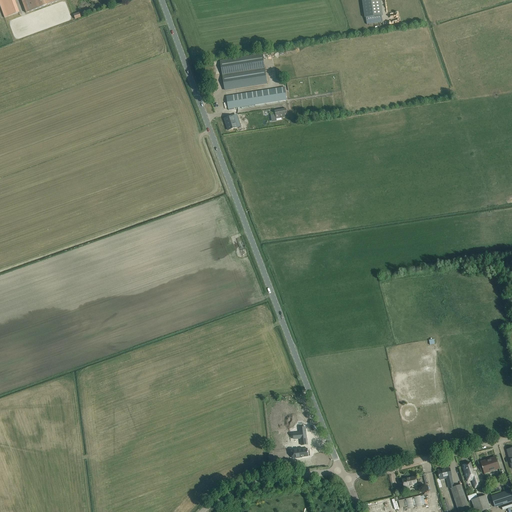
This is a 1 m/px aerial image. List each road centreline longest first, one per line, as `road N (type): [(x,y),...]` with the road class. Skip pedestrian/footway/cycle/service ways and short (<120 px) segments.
road 1 (unclassified): [(339,470),(162,0)]
road 2 (residential): [(511,438),(346,477)]
road 3 (tertiary): [(206,511),(244,484),(339,470)]
